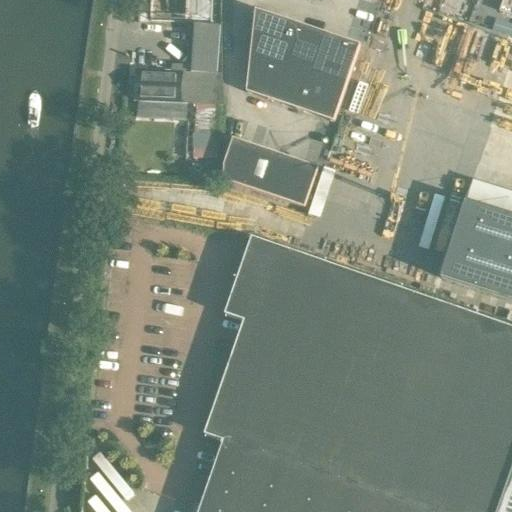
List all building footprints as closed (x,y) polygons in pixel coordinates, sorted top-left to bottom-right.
[(151,0),(150,22),(211,24),(212,0),(151,0)] [(511,0),(503,0),(500,12),(511,16),(511,0)] [(257,11),(256,25),(249,93),(336,123),(362,46),(257,11)] [(511,37),(511,24),(496,20),(493,31),(511,37)] [(191,25),(188,73),(217,74),(220,27),(191,25)] [(182,104),(183,73),(137,71),(135,102),(182,104)] [(183,73),(182,104),(223,105),(224,75),(217,74),(188,73),(183,73)] [(218,151),(218,135),(195,134),(194,150),(218,151)] [(235,140),(226,166),(226,181),(307,209),(320,169),(235,140)] [(194,150),(194,159),(217,160),(218,151),(194,150)] [(511,217),(466,203),(441,280),(511,302),(511,217)] [(511,511),(511,329),(252,239),(226,317),(245,323),(205,437),(224,443),(200,511),(511,511)]
